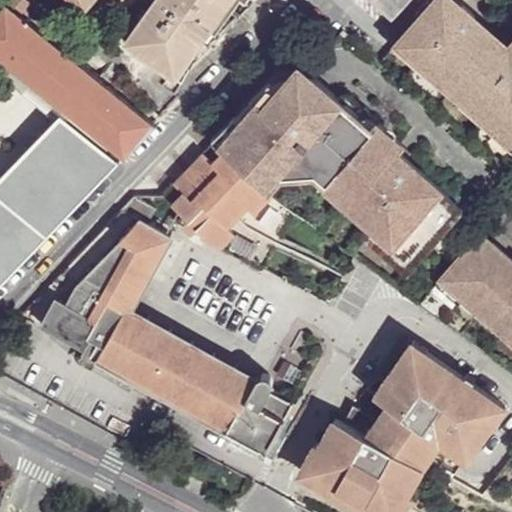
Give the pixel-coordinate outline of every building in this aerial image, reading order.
[(74,0),(85,9),(92,0),(74,0)] [(153,0),(124,41),(176,79),(253,0),(153,0)] [(373,0),(391,17),(405,0),(373,0)] [(511,149),(511,43),(506,50),(486,32),(489,28),(475,16),(471,21),(447,0),(434,0),(383,56),(382,58),(501,163),(504,159),(509,154),(511,149)] [(0,13),(0,52),(81,119),(0,204),(0,283),(124,154),(154,123),(8,4),(0,13)] [(341,101),(306,72),(286,95),(278,88),(271,82),(252,100),(235,117),(215,139),(266,184),(280,168),(283,165),(316,166),(352,196),(349,199),(347,201),(371,221),(417,260),(439,235),(443,239),(450,232),(445,227),(451,221),(450,194),(392,145),(398,138),(346,95),(341,101)] [(306,72),(291,72),(278,88),(286,95),(306,72)] [(271,82),(267,79),(249,97),(252,100),(271,82)] [(235,117),(231,114),(210,135),(215,139),(235,117)] [(266,184),(215,139),(164,194),(220,244),(234,228),(227,221),(247,200),(254,206),(270,188),(266,184)] [(316,166),(283,165),(280,168),(315,170),(349,199),(352,196),(316,166)] [(153,208),(132,196),(119,208),(137,219),(145,223),(153,208)] [(145,223),(137,219),(44,315),(38,324),(83,349),(80,355),(81,362),(85,365),(90,365),(94,362),(97,357),(265,450),(289,404),(271,393),(275,384),(275,379),(269,374),(263,376),(256,387),(126,312),(167,236),(145,223)] [(417,260),(371,221),(363,231),(409,270),(417,260)] [(464,238),(467,241),(469,239),(461,233),(456,239),(460,242),(464,238)] [(511,258),(491,241),(483,251),(472,241),(469,239),(467,241),(457,253),(460,256),(443,279),(464,298),(511,337),(511,258)] [(483,251),(491,241),(472,241),(483,251)] [(464,298),(443,279),(438,286),(459,303),(464,298)] [(503,402),(413,343),(387,382),(380,377),(347,425),(423,466),(454,481),(503,402)] [(294,407),(289,404),(265,450),(269,452),(294,407)] [(347,425),(337,419),(324,447),(319,443),(303,473),(317,481),(347,425)] [(423,466),(347,425),(317,481),(373,511),(404,511),(413,495),(410,492),(423,466)]
